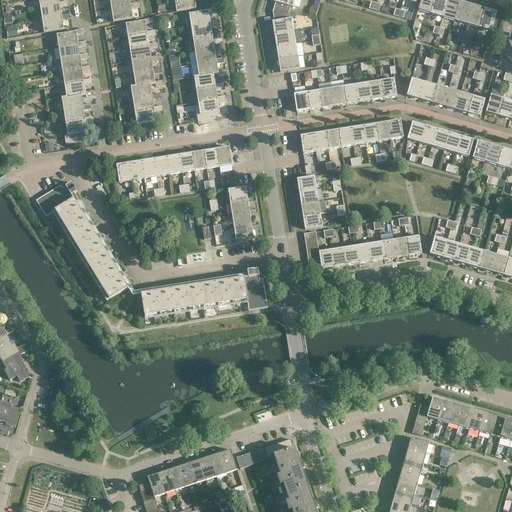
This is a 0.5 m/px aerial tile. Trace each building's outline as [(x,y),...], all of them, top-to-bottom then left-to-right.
[(38,0),(40,8),(59,5),(59,3),(58,0),(38,0)] [(109,0),(111,10),(130,7),(130,5),(129,0),(109,0)] [(174,0),(176,13),(196,10),(194,0),(174,0)] [(294,0),(273,0),(273,3),(275,4),(272,13),(288,14),(290,8),(292,8),(294,0)] [(433,0),(420,0),(417,11),(430,14),(433,0)] [(447,0),(433,0),(430,14),(442,18),(447,0)] [(459,2),(451,0),(447,0),(442,18),(454,21),(459,2)] [(67,7),(67,2),(59,3),(59,5),(40,8),(42,21),(61,18),(61,16),(60,8),(67,7)] [(472,6),(459,2),(454,21),(466,25),(472,6)] [(139,9),(138,3),(130,5),(130,7),(111,10),(113,23),(133,20),(131,10),(139,9)] [(164,3),(157,4),(158,11),(165,10),(164,3)] [(484,9),(472,6),(466,25),(478,28),(484,9)] [(216,14),(215,9),(208,10),(208,12),(188,15),(190,28),(210,25),(210,23),(209,15),(216,14)] [(496,13),(484,9),(478,28),(491,32),(496,13)] [(288,14),(272,13),(274,22),(272,22),(274,35),(294,32),(292,19),(289,20),(288,14)] [(12,14),(4,16),(5,24),(13,23),(12,14)] [(69,20),(69,14),(61,16),(61,18),(42,21),(44,34),(63,31),(62,21),(69,20)] [(153,24),(152,19),(144,20),(145,22),(125,25),(127,38),(147,35),(147,32),(145,25),(153,24)] [(218,26),(217,21),(210,23),(210,25),(190,28),(192,40),(212,37),(212,35),(211,28),(218,26)] [(16,27),(6,28),(7,38),(18,37),(16,27)] [(76,33),(56,36),(58,49),(78,45),(78,43),(76,36),(84,35),(83,30),(75,31),(76,33)] [(155,36),(154,31),(147,32),(147,35),(127,38),(129,50),(149,47),(149,45),(147,38),(155,36)] [(296,45),(294,32),(274,35),(276,48),(296,45)] [(220,39),(219,34),(212,35),(212,37),(192,40),(194,53),(214,50),(214,47),(213,40),(220,39)] [(86,47),(85,42),(78,43),(78,45),(58,49),(60,61),(80,58),(80,56),(78,48),(86,47)] [(157,49),(156,44),(149,45),(149,47),(129,50),(131,63),(151,59),(151,57),(149,50),(157,49)] [(297,57),(296,45),(276,48),(278,60),(297,57)] [(222,51),(221,46),(214,47),(214,50),(194,53),(196,65),(216,62),(216,60),(215,53),(222,51)] [(21,55),(12,57),(13,65),(22,63),(21,55)] [(88,60),(87,55),(80,56),(80,58),(60,61),(62,74),(82,70),(81,68),(80,61),(88,60)] [(159,61),(158,56),(151,57),(151,59),(131,63),(133,75),(153,72),(152,70),(151,63),(159,61)] [(178,56),(169,57),(171,69),(180,67),(178,56)] [(299,70),(297,57),(278,60),(280,73),(290,71),(299,70)] [(224,64),(223,59),(216,60),(216,62),(196,65),(198,77),(213,75),(213,76),(218,75),(218,77),(226,76),(225,71),(218,72),(217,65),(224,64)] [(90,72),(89,67),(81,68),(82,70),(62,74),(64,86),(84,83),(83,81),(82,73),(90,72)] [(180,68),(170,70),(172,81),(182,80),(180,68)] [(161,74),(160,69),(152,70),(153,72),(133,75),(135,87),(135,88),(150,85),(150,86),(155,85),(155,87),(163,86),(162,81),(154,82),(153,75),(161,74)] [(213,75),(198,77),(194,78),(196,91),(215,88),(215,86),(213,76),(213,75)] [(411,79),(406,97),(419,100),(424,83),(411,79)] [(92,85),(91,80),(83,81),(84,83),(64,86),(66,98),(81,96),(81,97),(86,96),(86,98),(94,97),(93,92),(85,93),(84,86),(92,85)] [(397,97),(394,80),(381,82),(384,99),(397,97)] [(384,99),(381,82),(369,84),(371,101),(384,99)] [(436,87),(424,83),(419,100),(431,104),(436,87)] [(223,89),(222,84),(215,86),(215,88),(196,91),(198,103),(217,100),(217,98),(216,91),(223,89)] [(371,101),(369,84),(356,86),(359,103),(371,101)] [(135,88),(135,87),(130,88),(132,101),(152,98),(152,96),(150,86),(150,85),(135,88)] [(359,103),(356,86),(344,88),(346,105),(359,103)] [(448,90),(436,87),(431,104),(443,107),(448,90)] [(346,105),(344,88),(331,90),(334,107),(346,105)] [(334,107),(331,90),(328,90),(319,92),(322,109),(334,107)] [(460,94),(448,90),(443,107),(455,111),(460,94)] [(505,94),(492,90),(485,113),(498,117),(503,99),(505,94)] [(322,109),(319,92),(306,93),(309,111),(322,109)] [(309,111),(306,93),(293,95),(296,113),(309,111)] [(160,99),(159,94),(152,96),(152,98),(132,101),(134,113),(154,110),(154,108),(152,101),(160,99)] [(472,97),(460,94),(455,111),(467,114),(472,97)] [(66,98),(61,99),(63,112),(83,108),(83,106),(81,97),(81,96),(66,98)] [(225,102),(224,97),(217,98),(217,100),(198,103),(200,115),(196,116),(198,125),(215,122),(214,114),(219,113),(218,103),(225,102)] [(485,101),(472,97),(467,114),(480,118),(485,101)] [(511,113),(511,102),(503,99),(498,117),(510,120),(511,113)] [(91,110),(90,105),(83,106),(83,108),(63,112),(65,124),(85,121),(85,119),(83,111),(91,110)] [(162,112),(161,107),(154,108),(154,110),(134,113),(136,126),(156,123),(154,113),(162,112)] [(93,123),(92,118),(85,119),(85,121),(65,124),(67,136),(64,137),(66,146),(83,143),(82,135),(87,134),(85,124),(93,123)] [(403,139),(400,121),(387,123),(390,141),(403,139)] [(390,141),(387,123),(375,125),(378,143),(390,141)] [(424,127),(412,123),(407,140),(419,144),(424,127)] [(378,143),(375,125),(363,127),(365,145),(378,143)] [(365,145),(363,127),(350,129),(353,147),(365,145)] [(437,130),(424,127),(419,144),(432,147),(437,130)] [(353,147),(350,129),(338,131),(340,149),(353,147)] [(449,134),(437,130),(432,147),(444,151),(449,134)] [(340,149),(338,131),(325,133),(328,151),(340,149)] [(328,151),(325,133),(313,135),(316,152),(328,151)] [(461,137),(449,134),(444,151),(456,154),(461,137)] [(316,152),(313,135),(300,137),(303,154),(316,152)] [(473,141),(461,137),(456,154),(468,158),(473,141)] [(490,145),(477,142),(472,159),(485,163),(490,145)] [(52,143),(44,144),(45,153),(53,152),(52,143)] [(502,149),(490,145),(485,163),(497,166),(502,149)] [(232,166),(229,148),(216,150),(219,168),(232,166)] [(511,158),(511,151),(502,149),(497,166),(509,170),(511,158)] [(219,168),(216,150),(204,152),(206,170),(219,168)] [(206,170),(204,152),(191,154),(194,172),(206,170)] [(194,172),(191,154),(179,156),(181,174),(194,172)] [(181,174),(179,156),(166,158),(169,176),(181,174)] [(169,176),(166,158),(154,160),(157,177),(169,176)] [(157,177),(154,160),(141,162),(144,179),(157,177)] [(144,179),(141,162),(129,164),(132,181),(144,179)] [(132,181),(129,164),(116,166),(119,183),(132,181)] [(316,190),(314,177),(306,178),(297,180),(299,193),(316,190)] [(81,201),(71,184),(62,189),(60,186),(36,201),(41,211),(46,218),(55,212),(109,300),(123,292),(130,287),(125,278),(128,276),(125,272),(122,274),(117,266),(120,264),(117,260),(114,261),(109,253),(112,251),(110,247),(107,249),(102,241),(105,239),(102,234),(99,236),(94,228),(97,226),(94,222),(91,224),(86,215),(89,214),(86,209),(84,211),(78,203),(81,201)] [(247,201),(245,188),(235,189),(228,191),(230,203),(247,201)] [(318,202),(316,190),(299,193),(301,205),(318,202)] [(249,213),(247,201),(230,203),(232,216),(249,213)] [(320,215),(318,202),(301,205),(303,218),(320,215)] [(251,226),(249,213),(232,216),(234,228),(251,226)] [(322,228),(320,215),(303,218),(305,230),(322,228)] [(253,238),(251,226),(234,228),(236,241),(253,238)] [(209,227),(202,228),(204,241),(211,240),(209,227)] [(422,255),(419,237),(406,239),(409,257),(422,255)] [(447,241),(434,238),(429,255),(442,259),(447,241)] [(409,257),(406,239),(393,241),(396,259),(409,257)] [(396,259),(393,241),(381,243),(384,261),(396,259)] [(459,245),(447,241),(442,259),(454,262),(459,245)] [(384,261),(381,243),(369,245),(371,263),(384,261)] [(371,263),(369,245),(356,247),(359,265),(371,263)] [(471,248),(459,245),(454,262),(466,266),(471,248)] [(359,265),(356,247),(344,249),(346,266),(359,265)] [(483,252),(471,248),(466,266),(478,269),(483,252)] [(346,266),(344,249),(331,251),(334,268),(346,266)] [(334,268),(331,251),(318,253),(319,256),(320,262),(321,270),(334,268)] [(495,255),(483,252),(478,269),(490,273),(495,255)] [(507,259),(495,255),(490,273),(503,276),(507,259)] [(511,260),(507,259),(503,276),(511,278),(511,260)] [(258,270),(242,273),(243,276),(233,278),(232,274),(227,275),(228,278),(218,280),(218,276),(213,277),(213,281),(204,282),(203,279),(198,280),(199,283),(189,284),(189,281),(184,282),(184,285),(174,287),(174,283),(169,284),(169,287),(160,289),(159,286),(154,286),(155,290),(145,291),(145,288),(140,289),(142,301),(144,317),(247,301),(248,311),(267,309),(263,280),(259,280),(258,270)] [(0,328),(0,339),(7,335),(15,331),(14,327),(5,332),(2,327),(0,328)] [(12,345),(7,335),(0,339),(0,358),(1,361),(26,348),(24,345),(17,349),(14,344),(12,345)] [(27,351),(26,348),(1,361),(6,369),(4,370),(9,381),(16,377),(19,383),(30,377),(21,362),(23,360),(21,355),(27,351)] [(439,400),(432,398),(429,408),(428,412),(427,416),(426,418),(437,421),(443,402),(439,401),(439,400)] [(12,405),(1,402),(0,404),(0,421),(6,424),(5,426),(15,429),(20,410),(12,407),(12,405)] [(447,403),(443,402),(437,421),(448,424),(453,404),(447,402),(447,403)] [(460,406),(453,404),(448,424),(458,427),(463,408),(460,407),(460,406)] [(467,409),(463,408),(458,427),(468,430),(474,410),(468,408),(467,409)] [(481,412),(474,410),(468,430),(479,433),(484,414),(480,413),(481,412)] [(488,415),(484,414),(479,433),(489,436),(495,416),(488,414),(488,415)] [(502,418),(495,416),(489,436),(500,439),(505,420),(501,419),(502,418)] [(509,421),(505,420),(500,439),(510,442),(511,435),(511,420),(510,420),(509,421)] [(411,438),(409,445),(410,445),(408,449),(426,454),(429,443),(411,438)] [(293,449),(290,440),(264,449),(268,459),(273,457),(273,456),(293,449)] [(268,460),(268,459),(264,449),(259,451),(262,462),(268,460)] [(296,458),(293,449),(273,456),(273,457),(275,462),(272,463),(282,495),(307,486),(298,457),(296,458)] [(426,454),(408,449),(407,454),(406,453),(404,459),(423,465),(426,454)] [(230,451),(223,453),(224,454),(220,455),(226,474),(237,471),(230,451)] [(262,462),(259,451),(253,453),(257,464),(262,462)] [(257,464),(253,453),(247,454),(251,466),(257,464)] [(251,466),(247,454),(242,456),(245,468),(251,466)] [(226,474),(220,455),(216,456),(215,455),(209,458),(216,478),(226,474)] [(245,468),(242,456),(236,458),(240,470),(245,468)] [(216,478),(209,458),(203,460),(203,461),(199,462),(206,481),(216,478)] [(423,465),(404,459),(403,466),(404,466),(402,470),(420,475),(423,465)] [(206,481),(199,462),(195,463),(195,462),(189,464),(195,484),(206,481)] [(195,484),(189,464),(182,466),(183,467),(179,469),(185,488),(195,484)] [(185,488),(179,469),(175,470),(174,469),(168,471),(175,491),(185,488)] [(420,475),(402,470),(401,474),(400,474),(398,480),(417,485),(420,475)] [(175,491),(168,471),(162,473),(162,474),(158,475),(165,495),(175,491)] [(149,483),(138,487),(139,492),(151,489),(153,494),(154,498),(165,495),(158,475),(154,477),(154,476),(147,478),(149,483)] [(417,485),(398,480),(397,487),(398,487),(396,491),(414,496),(417,485)] [(315,511),(307,486),(282,495),(288,511),(315,511)] [(153,494),(151,489),(139,492),(141,498),(153,494)] [(414,496),(396,491),(395,495),(394,495),(393,501),(411,506),(414,496)] [(154,498),(153,494),(141,498),(143,504),(155,500),(154,498)] [(156,506),(155,500),(143,504),(145,509),(156,506)] [(409,511),(411,506),(393,501),(391,507),(392,508),(391,511),(409,511)]
